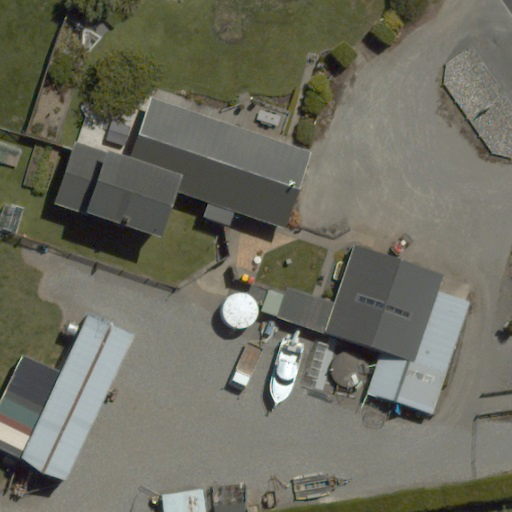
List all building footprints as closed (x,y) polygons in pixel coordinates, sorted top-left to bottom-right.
[(68,131),(45,206),(160,241),(175,192),(200,200),(194,217),(230,228),(233,217),(282,232),(308,148),(140,96),(124,148),(68,131)] [(285,287),(272,320),(373,357),(359,393),(429,419),(477,288),(347,239),(324,301),(285,287)] [(227,287),(223,290),(221,291),(220,292),(218,295),(216,299),(214,303),(214,307),(214,311),(215,315),(216,319),(218,322),(221,325),(224,328),(228,330),(232,331),(236,332),(240,331),(244,331),(248,329),(251,327),(254,324),(257,321),(259,317),(260,314),(261,310),(261,305),(260,301),(258,298),(256,294),(253,291),(250,289),(246,287),(243,285),(239,285),(234,285),(230,286),(227,287)] [(133,339),(80,313),(24,430),(0,419),(0,447),(15,455),(10,466),(60,490),(133,339)] [(151,511),(149,493),(105,500),(106,511),(151,511)]
